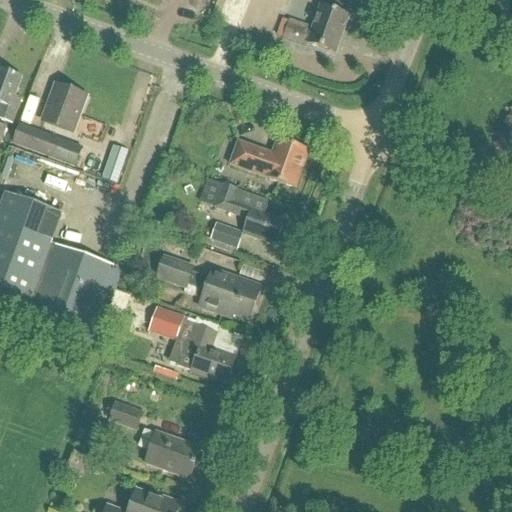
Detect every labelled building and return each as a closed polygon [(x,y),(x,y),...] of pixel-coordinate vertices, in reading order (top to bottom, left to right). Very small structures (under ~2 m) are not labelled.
[(336,55),(349,19),(321,9),(313,30),(290,22),(283,41),(306,49),(307,45),(336,55)] [(0,121),(13,126),(18,112),(22,100),(16,98),(22,79),(0,71),(0,105),(0,106),(0,107),(0,121)] [(73,132),(85,101),(57,90),(45,122),(73,132)] [(53,162),(61,140),(20,126),(12,147),(53,162)] [(78,168),(101,171),(104,144),(81,141),(78,168)] [(296,191),(310,153),(277,141),(272,156),(238,144),(230,168),(296,191)] [(119,180),(128,154),(113,149),(104,175),(119,180)] [(214,211),(221,192),(208,187),(201,206),(214,211)] [(223,188),(215,210),(249,222),(244,236),(276,248),(285,223),(266,217),(271,205),(223,188)] [(113,270),(68,253),(70,246),(55,240),(64,217),(5,196),(0,210),(0,312),(109,352),(116,335),(101,329),(123,268),(115,265),(113,270)] [(205,240),(203,245),(235,257),(243,235),(216,226),(210,242),(205,240)] [(185,295),(202,301),(199,310),(222,318),(224,314),(249,322),(261,290),(212,273),(210,280),(192,274),(194,270),(164,260),(157,281),(186,291),(185,295)] [(176,343),(185,319),(158,309),(154,320),(141,315),(138,323),(152,328),(150,333),(176,343)] [(227,387),(236,361),(212,353),(218,337),(184,325),(169,366),(192,375),(227,387)] [(138,434),(144,419),(115,408),(109,423),(138,434)] [(190,482),(201,451),(158,435),(146,467),(190,482)] [(163,502),(138,492),(130,511),(118,511),(109,508),(107,511),(179,511),(181,506),(164,499),(163,502)]
